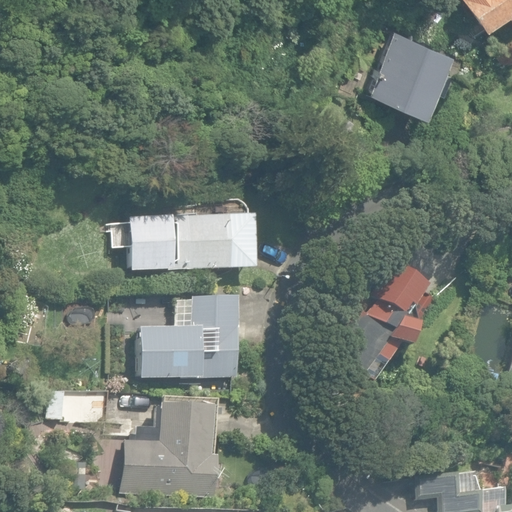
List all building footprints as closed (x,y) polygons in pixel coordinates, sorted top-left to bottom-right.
[(511,0),(458,0),(475,27),(499,12),(503,19),(511,13),(511,0)] [(361,91),(415,115),(442,53),(389,29),(361,91)] [(243,217),(242,213),(238,205),(233,202),(227,201),(175,205),(175,219),(166,219),(166,218),(125,219),(125,225),(107,225),(108,250),(125,250),(126,272),(250,270),(249,217),(243,217)] [(333,360),(367,382),(391,346),(404,347),(410,325),(401,318),(420,288),(386,265),(365,297),(372,302),(362,314),(349,311),(333,360)] [(132,330),(132,379),(231,378),(231,299),(187,299),(187,302),(172,302),(172,330),(132,330)] [(38,334),(52,337),(54,324),(40,322),(38,334)] [(26,378),(53,380),(55,351),(28,349),(26,378)] [(511,353),(502,387),(511,390),(511,353)] [(64,419),(103,422),(104,395),(66,393),(64,419)] [(44,419),(60,420),(62,400),(46,398),(44,419)] [(117,493),(210,498),(212,458),(206,457),(209,407),(156,404),(156,408),(152,408),(151,429),(132,428),(131,442),(120,441),(120,445),(102,444),(100,484),(118,485),(117,493)] [(64,463),(66,498),(85,497),(83,461),(64,463)] [(432,499),(433,511),(476,511),(475,494),(454,496),(452,474),(411,478),(413,501),(432,499)]
